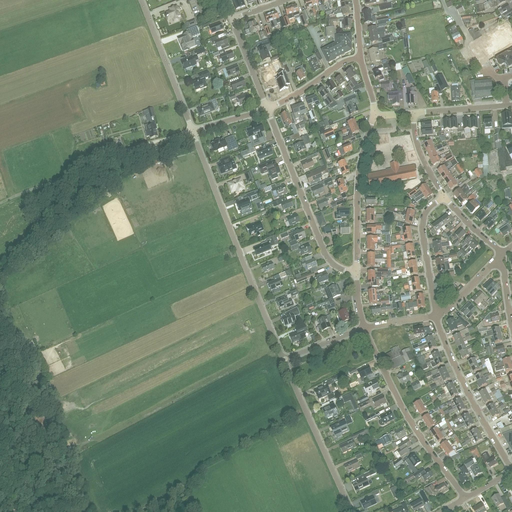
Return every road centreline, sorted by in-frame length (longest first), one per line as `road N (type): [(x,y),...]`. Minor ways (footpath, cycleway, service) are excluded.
road 1 (residential): [(283,360),(192,131)]
road 2 (residential): [(464,498),(415,431),(364,327)]
road 3 (residential): [(356,271),(324,254),(267,108)]
road 4 (residential): [(511,469),(477,412),(436,313)]
road 5 (residential): [(351,511),(283,360)]
road 6 (residential): [(356,271),(357,183),(374,115)]
road 7 (residential): [(192,131),(140,0)]
road 8 (track): [(65,177),(123,149),(192,131)]
road 9 (residential): [(436,313),(422,231),(425,212),(444,197)]
